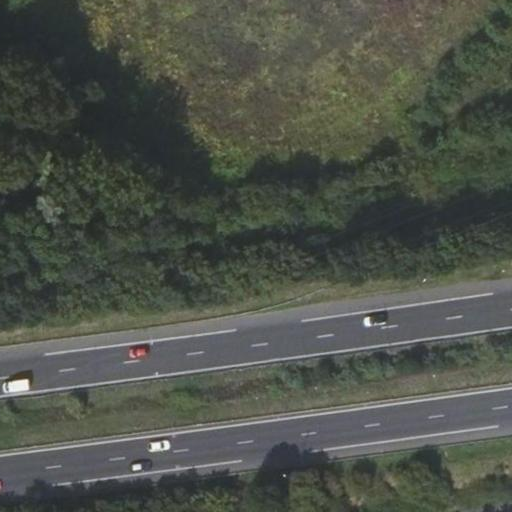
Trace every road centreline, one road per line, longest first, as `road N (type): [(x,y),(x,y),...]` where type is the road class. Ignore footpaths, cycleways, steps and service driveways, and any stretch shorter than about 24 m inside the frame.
road 1 (trunk): [(511,307),(0,376)]
road 2 (trunk): [(0,471),(511,406)]
